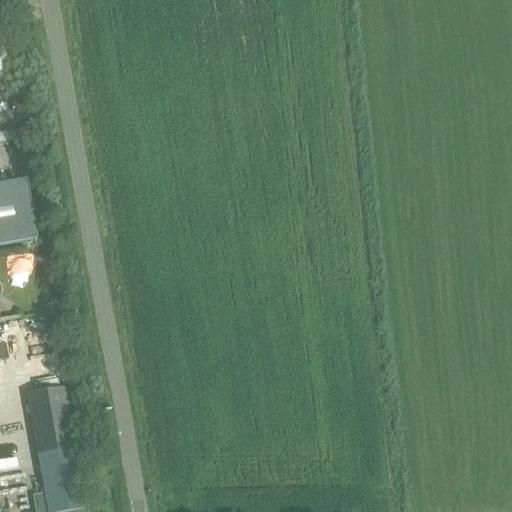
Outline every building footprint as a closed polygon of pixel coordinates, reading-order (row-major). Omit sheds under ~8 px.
[(0,80),(16,79),(12,56),(0,57),(0,80)] [(0,248),(26,244),(38,242),(28,183),(0,187),(0,248)] [(0,322),(51,314),(39,248),(28,250),(26,244),(0,248),(0,322)] [(86,511),(65,390),(28,396),(46,495),(33,497),(35,511),(86,511)] [(0,484),(0,499),(9,500),(9,484),(0,484)]
